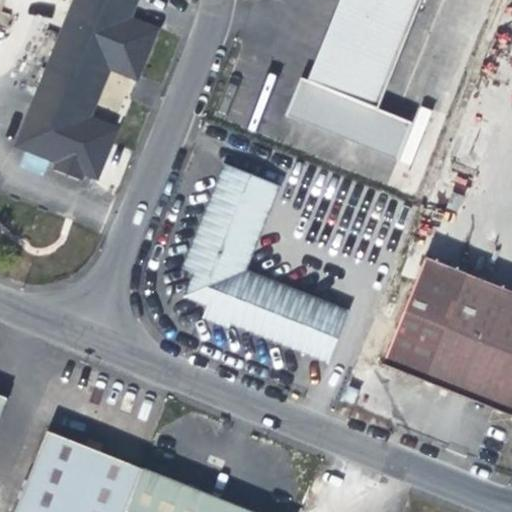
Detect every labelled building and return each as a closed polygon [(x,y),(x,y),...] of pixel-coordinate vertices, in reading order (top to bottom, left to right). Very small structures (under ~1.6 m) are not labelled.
[(77,116),(87,90),(99,61),(136,75),(152,35),(126,24),(135,0),(74,0),(16,147),(57,163),(81,173),(95,178),(114,130),(86,119),(77,116)] [(297,82),(282,120),(394,164),(409,126),(375,113),(418,0),(337,0),(304,85),(297,82)] [(77,116),(86,119),(104,73),(106,68),(134,79),(136,75),(99,61),(87,90),(77,116)] [(92,114),(117,124),(134,81),(110,71),(92,114)] [(81,173),(57,163),(53,171),(78,181),(81,173)] [(221,169),(180,273),(191,278),(190,283),(191,295),(192,299),(196,303),(201,307),(209,311),(205,322),(229,331),(231,327),(328,365),(348,314),(243,273),(276,191),(221,169)] [(381,368),(511,422),(511,297),(425,262),(381,368)] [(0,423),(10,399),(0,395),(0,423)] [(125,511),(142,471),(48,432),(15,511),(125,511)] [(125,511),(242,511),(142,471),(125,511)]
